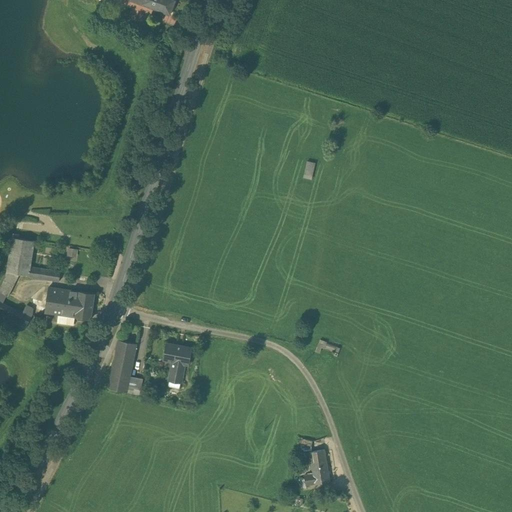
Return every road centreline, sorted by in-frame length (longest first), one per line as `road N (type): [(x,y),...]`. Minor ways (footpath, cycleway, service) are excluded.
road 1 (tertiary): [(15,511),(115,309),(211,0)]
road 2 (track): [(115,309),(290,355),(326,413),(363,511)]
